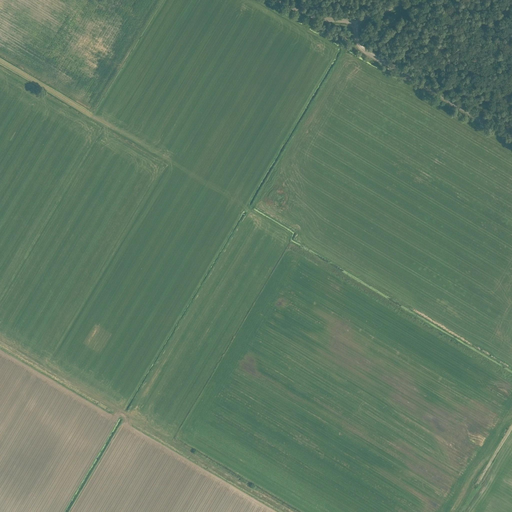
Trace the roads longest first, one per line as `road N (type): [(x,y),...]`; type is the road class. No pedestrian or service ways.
road 1 (track): [(0,342),(287,511)]
road 2 (unclassified): [(511,138),(361,48),(354,20)]
